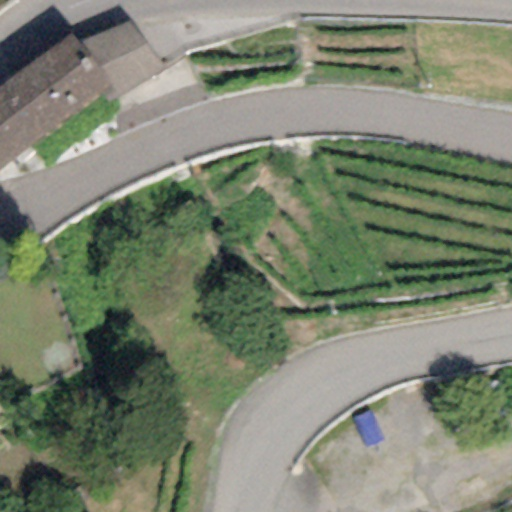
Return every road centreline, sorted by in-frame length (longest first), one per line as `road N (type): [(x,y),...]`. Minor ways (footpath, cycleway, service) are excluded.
road 1 (unclassified): [(0,219),(140,153),(262,116),(370,114),(511,139)]
road 2 (unclassified): [(511,337),(354,366),(323,380),(272,434),(239,511)]
